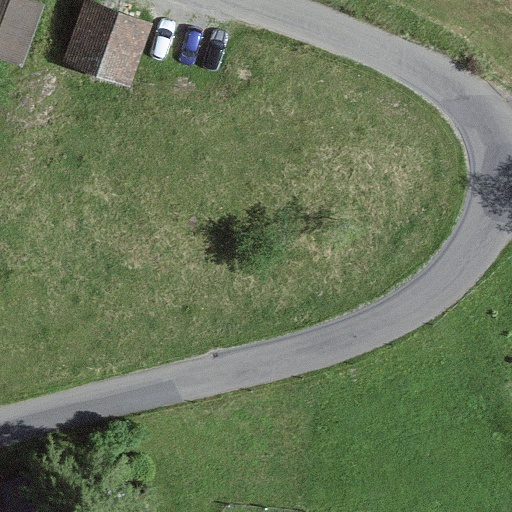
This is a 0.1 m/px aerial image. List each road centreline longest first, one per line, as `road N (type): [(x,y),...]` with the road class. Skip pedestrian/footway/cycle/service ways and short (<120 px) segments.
road 1 (tertiary): [(0,425),(323,349),(401,314),(480,247),(507,165)]
road 2 (tertiary): [(507,165),(492,118),(455,84),(228,0)]
